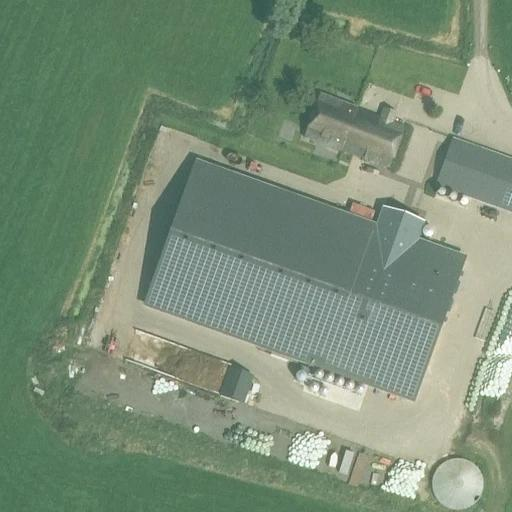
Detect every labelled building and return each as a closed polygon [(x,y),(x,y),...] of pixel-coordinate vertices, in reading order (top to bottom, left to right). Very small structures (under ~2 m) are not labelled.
[(379,70),(373,81),(390,92),(397,81),(379,70)] [(357,110),(320,96),(304,137),(388,170),(404,129),(357,110)] [(511,162),(453,141),(437,186),(511,212),(511,162)] [(267,177),(293,188),(302,169),(276,157),(267,177)] [(143,305),(412,402),(464,261),(416,244),(423,224),(383,209),(376,229),(194,163),(143,305)] [(309,195),(346,207),(356,177),(319,165),(309,195)] [(448,510),(457,511),(466,510),(473,505),(479,498),(482,490),(482,481),(479,472),(473,466),(466,461),(457,460),(448,461),(440,466),(434,472),(431,481),(431,490),(434,498),(440,505),(448,510)]
